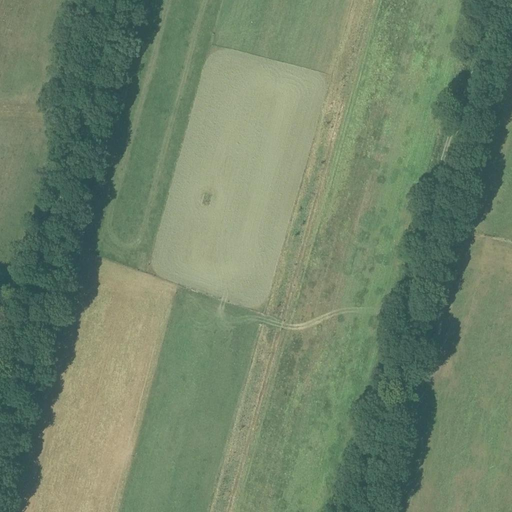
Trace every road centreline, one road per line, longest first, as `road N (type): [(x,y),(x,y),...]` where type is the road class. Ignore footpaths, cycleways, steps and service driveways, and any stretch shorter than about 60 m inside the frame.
road 1 (track): [(490,0),(351,511)]
road 2 (track): [(0,431),(120,0)]
